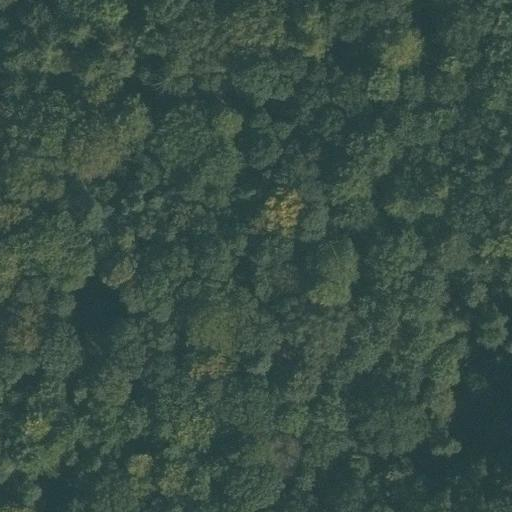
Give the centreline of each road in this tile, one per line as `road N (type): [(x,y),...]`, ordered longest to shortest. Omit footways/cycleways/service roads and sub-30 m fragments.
road 1 (unknown): [(207,0),(248,36),(307,118),(323,199),(243,511)]
road 2 (track): [(283,511),(423,7)]
